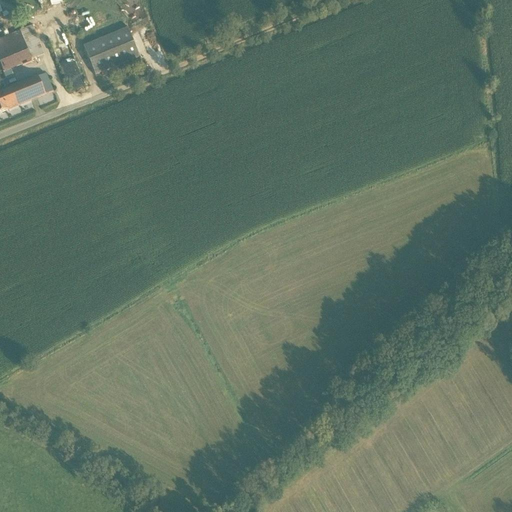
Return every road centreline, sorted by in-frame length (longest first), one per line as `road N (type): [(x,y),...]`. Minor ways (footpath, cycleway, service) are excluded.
road 1 (track): [(511,267),(209,511)]
road 2 (track): [(158,74),(341,0)]
road 3 (unclassified): [(0,137),(158,74)]
